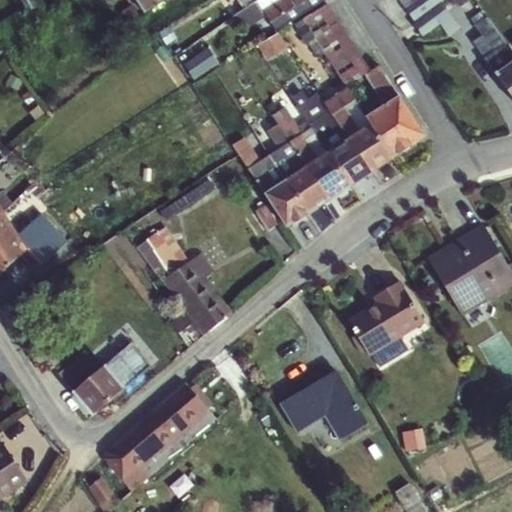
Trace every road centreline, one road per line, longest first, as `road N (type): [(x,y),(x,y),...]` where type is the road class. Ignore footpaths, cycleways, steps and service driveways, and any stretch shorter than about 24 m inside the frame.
road 1 (residential): [(452,161),(81,448),(0,335)]
road 2 (residential): [(348,0),(452,161)]
